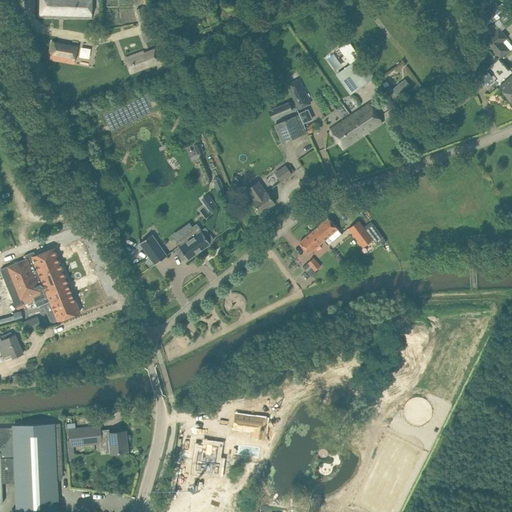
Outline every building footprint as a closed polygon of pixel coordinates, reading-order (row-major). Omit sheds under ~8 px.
[(40,0),(40,17),(91,19),(92,0),(40,0)] [(495,2),(475,19),(481,25),(485,22),(488,26),(500,17),(496,13),(501,9),(495,2)] [(150,20),(146,9),(140,11),(145,22),(150,20)] [(483,40),(500,59),(510,50),(503,42),(508,38),(499,27),(483,40)] [(51,34),(51,50),(77,50),(77,34),(60,35),(51,34)] [(350,64),(336,74),(346,88),(350,94),(358,88),(369,81),(355,61),(360,57),(349,41),(339,48),(350,64)] [(143,50),(124,57),(125,59),(124,59),(131,75),(161,63),(155,48),(144,52),(143,50)] [(511,75),(499,87),(506,96),(511,103),(511,75)] [(299,78),(286,84),(298,110),(311,103),(305,91),(303,92),(302,89),(303,88),(299,78)] [(473,96),(466,86),(451,97),(458,106),(473,96)] [(289,102),(268,110),(272,120),(292,111),(289,102)] [(369,104),(351,115),(362,132),(367,129),(369,132),(382,123),(369,104)] [(362,132),(351,115),(330,129),(343,149),(364,135),(362,132)] [(302,135),(295,118),(276,126),(283,143),(302,135)] [(306,127),(310,133),(318,129),(314,122),(306,127)] [(199,143),(193,145),(197,155),(203,152),(199,143)] [(286,165),(275,173),(282,182),(293,175),(286,165)] [(233,175),(231,184),(240,186),(242,177),(233,175)] [(219,178),(212,181),(219,197),(226,195),(219,178)] [(262,185),(248,195),(261,213),(275,203),(262,185)] [(206,204),(210,210),(217,206),(212,200),(206,204)] [(314,230),(322,241),(328,236),(332,241),(341,234),(337,228),(328,217),(314,230)] [(359,221),(349,229),(363,247),(370,242),(373,240),(377,246),(385,240),(372,224),(365,230),(359,221)] [(205,228),(201,230),(198,226),(176,242),(179,246),(175,249),(183,261),(187,258),(188,259),(210,244),(209,242),(213,239),(205,228)] [(322,241),(314,230),(299,242),(309,253),(322,241)] [(140,243),(155,264),(167,256),(152,234),(140,243)] [(80,312),(54,248),(35,256),(34,252),(25,256),(26,259),(0,270),(16,307),(34,300),(37,307),(51,301),(58,321),(80,312)] [(313,257),(304,265),(312,276),(316,273),(315,271),(321,266),(313,257)] [(0,325),(23,320),(21,310),(13,312),(13,316),(0,319),(0,325)] [(22,323),(27,333),(42,327),(37,316),(22,323)] [(23,355),(15,335),(12,336),(11,332),(0,336),(0,349),(3,357),(11,355),(13,359),(23,355)] [(235,413),(234,424),(254,426),(254,434),(263,435),(265,417),(235,413)] [(63,479),(60,423),(14,425),(14,427),(0,427),(0,503),(3,503),(1,459),(15,458),(16,461),(4,461),(5,477),(3,477),(3,483),(16,482),(17,495),(18,511),(58,510),(57,494),(57,482),(63,479)] [(75,423),(65,424),(66,430),(69,430),(70,440),(67,440),(69,461),(73,461),(73,469),(76,469),(74,445),(97,443),(96,435),(101,434),(101,430),(100,430),(100,426),(75,428),(75,423)] [(109,429),(101,430),(101,434),(102,443),(102,446),(111,445),(111,453),(127,451),(126,442),(125,443),(124,432),(125,432),(125,431),(110,433),(109,429)] [(197,459),(196,469),(218,471),(219,461),(215,461),(217,444),(207,442),(206,447),(202,447),(201,459),(197,459)]
